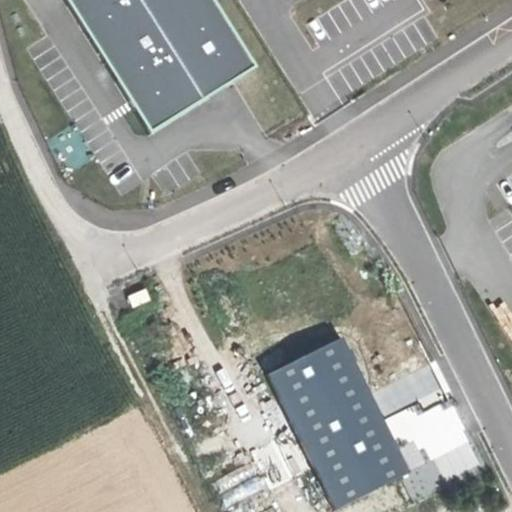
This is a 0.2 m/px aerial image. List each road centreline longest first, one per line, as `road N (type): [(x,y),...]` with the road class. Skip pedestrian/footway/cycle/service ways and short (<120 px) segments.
road 1 (track): [(0,81),(81,271),(204,511)]
road 2 (residential): [(511,448),(357,139)]
road 3 (residential): [(357,139),(81,271)]
road 4 (residential): [(511,43),(357,139)]
